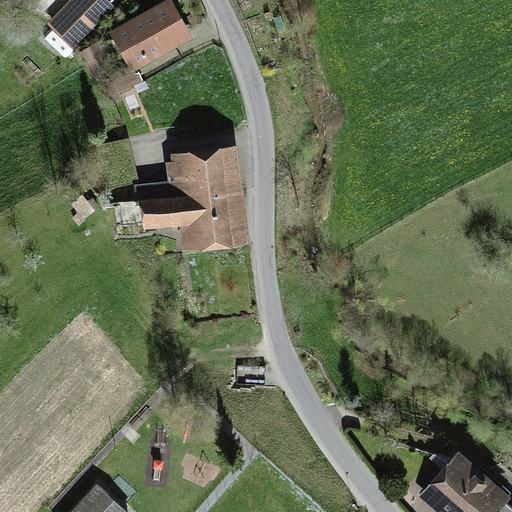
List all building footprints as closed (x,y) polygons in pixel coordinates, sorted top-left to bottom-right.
[(112,5),(106,0),(79,0),(54,27),(74,45),(112,5)] [(186,34),(169,3),(117,32),(134,63),(186,34)] [(112,65),(99,44),(84,53),(96,74),(112,65)] [(144,82),(138,69),(114,80),(120,93),(144,82)] [(123,138),(96,146),(109,189),(135,181),(123,138)] [(148,224),(191,219),(194,240),(239,234),(229,155),(170,162),(173,186),(143,190),(148,224)] [(96,210),(77,187),(66,196),(85,219),(96,210)] [(449,511),(511,511),(511,504),(459,459),(429,494),(449,511)] [(127,511),(98,485),(73,511),(127,511)]
